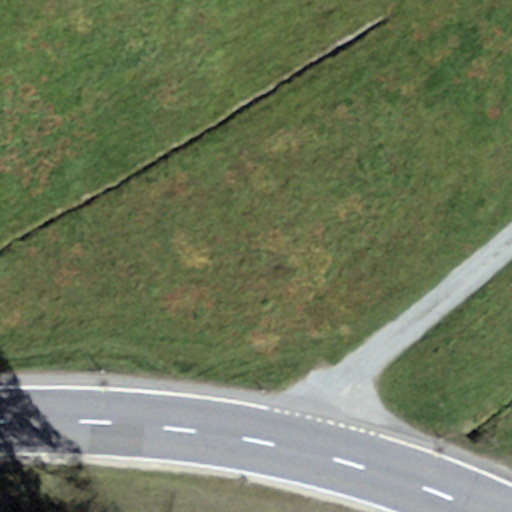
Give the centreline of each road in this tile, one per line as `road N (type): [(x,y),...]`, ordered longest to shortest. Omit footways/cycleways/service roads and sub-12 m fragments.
road 1 (primary): [(475,511),(300,448),(128,426),(0,426)]
road 2 (track): [(300,448),(406,331),(511,249)]
